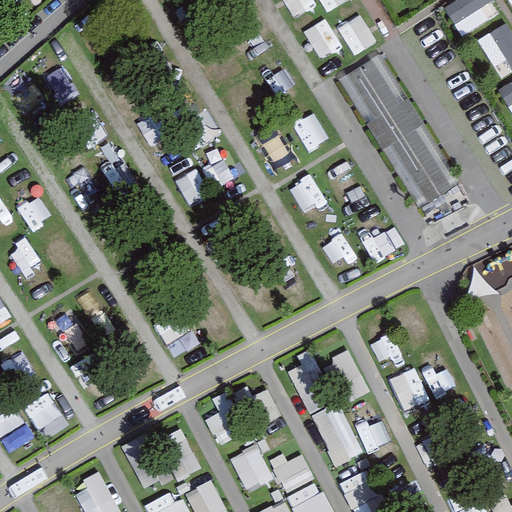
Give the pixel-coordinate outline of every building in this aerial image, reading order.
[(316,0),(286,0),(297,19),(320,6),(316,0)] [(323,0),(330,11),(350,0),(323,0)] [(462,0),(451,8),(469,36),(505,13),(496,0),(462,0)] [(358,55),(381,42),(365,15),(342,28),(358,55)] [(308,30),(323,59),(346,48),(331,19),(308,30)] [(511,25),(482,39),(496,67),(511,60),(511,25)] [(379,55),(338,80),(419,210),(459,184),(379,55)] [(511,106),(511,84),(502,90),(511,106)] [(290,133),(272,144),(284,164),(302,153),(290,133)] [(65,340),(87,334),(80,310),(58,317),(65,340)] [(349,404),(373,393),(353,350),(329,361),(349,404)] [(360,456),(317,361),(295,371),(337,466),(360,456)] [(246,384),(218,401),(233,426),(261,410),(246,384)] [(271,423),(285,416),(271,388),(257,395),(271,423)] [(210,420),(222,441),(234,434),(222,413),(210,420)] [(147,488),(167,478),(147,436),(127,445),(147,488)] [(180,479),(204,470),(193,439),(169,448),(180,479)] [(262,446),(235,458),(250,492),(278,479),(262,446)] [(278,464),(285,491),(316,483),(309,456),(278,464)] [(94,511),(124,511),(103,471),(79,483),(94,511)] [(346,480),(354,506),(371,501),(374,511),(375,511),(387,508),(375,471),(346,480)] [(198,511),(225,511),(228,511),(217,484),(192,495),(198,511)] [(185,511),(177,491),(150,502),(154,511),(185,511)] [(296,507),(298,511),(338,511),(327,491),(296,507)] [(511,511),(511,498),(511,495),(495,502),(498,511),(511,511)] [(78,511),(73,499),(55,506),(57,511),(78,511)] [(292,511),(286,500),(265,511),(292,511)]
